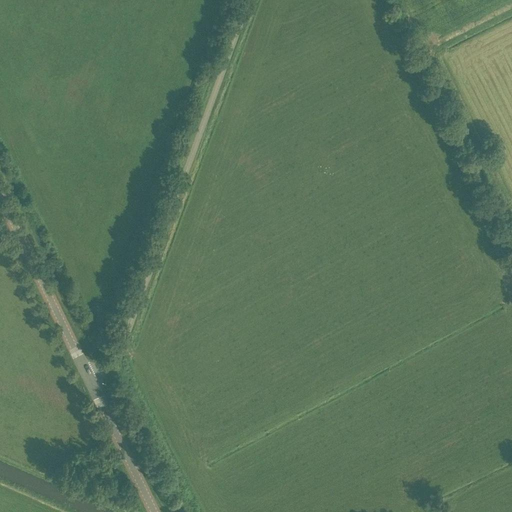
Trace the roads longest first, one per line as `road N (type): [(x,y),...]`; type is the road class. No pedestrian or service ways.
road 1 (unclassified): [(88,377),(120,349),(250,0)]
road 2 (secondary): [(88,377),(0,195)]
road 3 (secondary): [(154,511),(88,377)]
